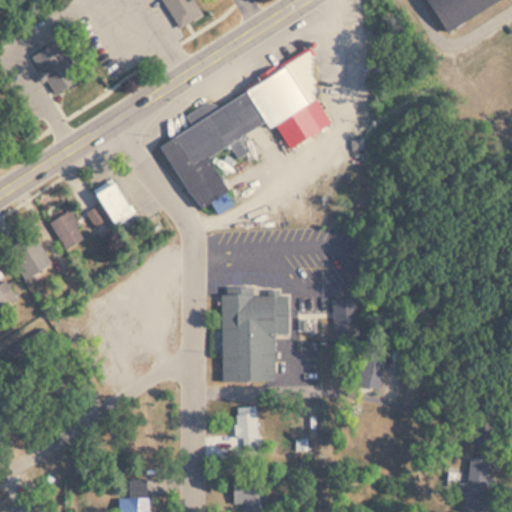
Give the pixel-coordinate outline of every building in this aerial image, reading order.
[(160,0),(176,27),(199,13),(191,0),(160,0)] [(422,0),(443,32),(493,0),(422,0)] [(56,40),(27,54),(47,93),(75,79),(56,40)] [(155,141),(156,144),(194,210),(224,193),(223,189),(206,161),(205,157),(227,144),(231,143),(233,152),(235,156),(243,151),(237,141),(236,138),(251,129),(272,124),(289,147),(330,122),(315,99),(313,96),(306,51),(155,141)] [(105,219),(111,230),(131,218),(109,181),(89,192),(97,205),(84,212),(93,226),(105,219)] [(46,222),(62,249),(83,236),(67,209),(46,222)] [(47,264),(32,233),(5,246),(20,277),(47,264)] [(0,307),(15,297),(2,276),(0,277),(0,307)] [(286,295),(275,295),(275,293),(250,293),(250,288),(218,288),(219,381),(272,381),(272,333),(286,333),(286,295)] [(378,389),(385,349),(362,345),(355,385),(378,389)] [(233,407),(233,449),(256,450),(256,407),(233,407)] [(484,511),(485,457),(466,457),(465,481),(456,481),(455,511),(484,511)] [(229,478),(230,503),(242,502),(242,511),(263,511),(262,477),(229,478)] [(115,511),(145,511),(146,478),(127,478),(127,497),(116,497),(115,511)]
